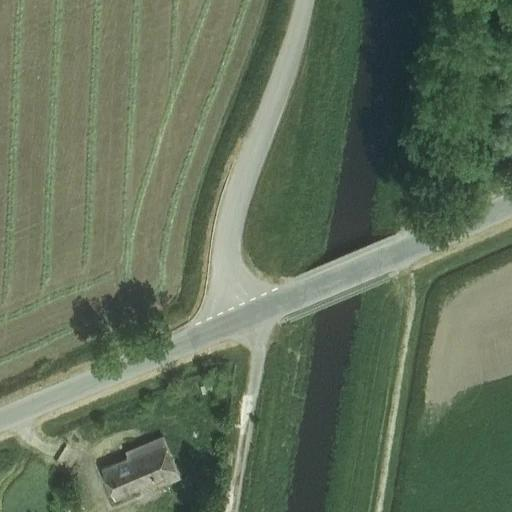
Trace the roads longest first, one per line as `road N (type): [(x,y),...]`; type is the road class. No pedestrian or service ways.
road 1 (unclassified): [(306,0),(232,211),(231,274),(244,317)]
road 2 (tertiary): [(511,204),(244,317)]
road 3 (tertiary): [(244,317),(0,420)]
road 4 (track): [(233,511),(257,344),(244,317)]
